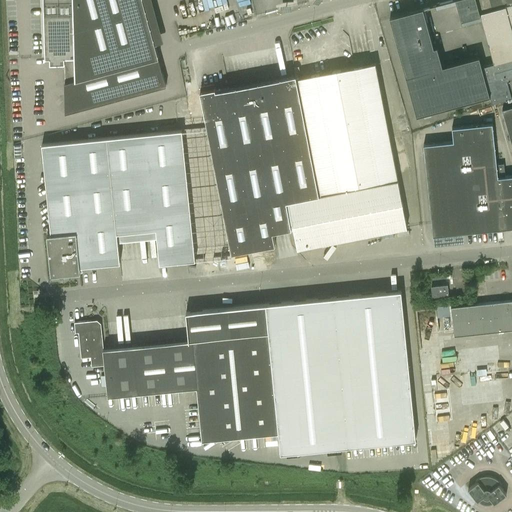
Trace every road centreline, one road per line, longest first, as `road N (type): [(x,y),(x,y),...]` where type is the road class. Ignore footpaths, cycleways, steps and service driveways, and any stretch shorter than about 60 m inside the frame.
road 1 (unclassified): [(53,300),(511,252)]
road 2 (unknown): [(172,45),(176,86),(76,120),(59,113),(55,75),(32,76),(33,132)]
road 3 (secondary): [(286,511),(168,511),(117,501),(47,459)]
road 4 (unknown): [(511,394),(470,424),(455,418),(455,344),(501,336)]
road 5 (unclassified): [(189,44),(350,0)]
